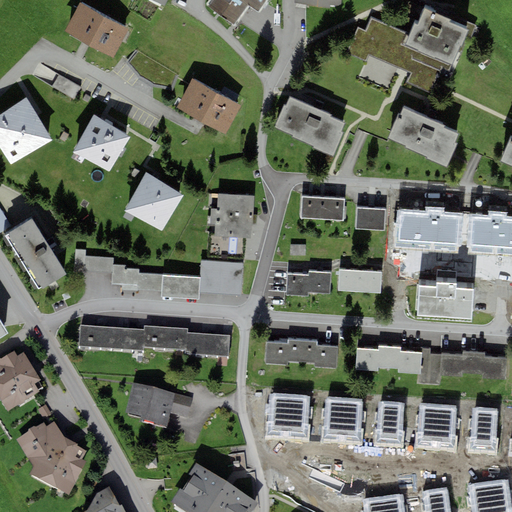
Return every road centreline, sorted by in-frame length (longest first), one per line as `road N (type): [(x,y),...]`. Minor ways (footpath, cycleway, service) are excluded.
road 1 (residential): [(248,314),(511,332)]
road 2 (residential): [(256,462),(511,474)]
road 3 (residential): [(276,185),(295,177),(511,194)]
road 4 (tertiary): [(39,326),(143,511)]
road 5 (residential): [(39,326),(113,305),(248,314)]
road 6 (residential): [(276,185),(261,143),(269,87),(286,55),(288,0)]
road 7 (residential): [(256,462),(243,397),(248,314)]
road 8 (unknown): [(398,324),(405,185)]
road 9 (residential): [(248,314),(275,221),(276,185)]
